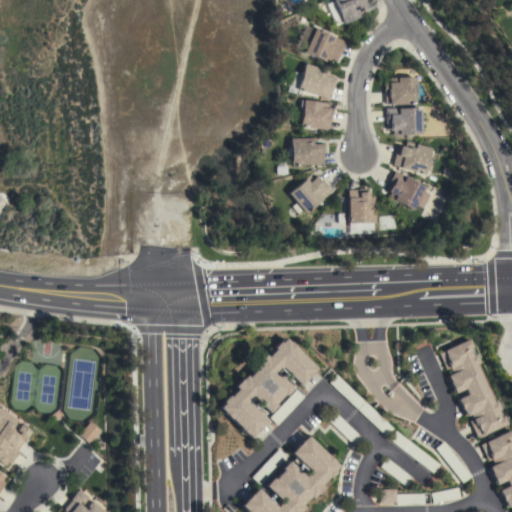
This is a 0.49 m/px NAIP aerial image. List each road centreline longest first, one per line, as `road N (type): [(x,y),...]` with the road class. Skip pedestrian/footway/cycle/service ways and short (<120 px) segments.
road 1 (secondary): [(511,288),(180,301)]
road 2 (residential): [(367,292),(371,362),(386,390),(472,461),(497,511)]
road 3 (residential): [(419,477),(319,391),(239,475)]
road 4 (residential): [(511,202),(500,158),(472,110),(393,0)]
road 5 (secondary): [(185,511),(180,301)]
road 6 (secondary): [(150,302),(156,511)]
road 7 (residential): [(405,18),(360,66),(357,156)]
road 8 (secondary): [(150,302),(0,288)]
